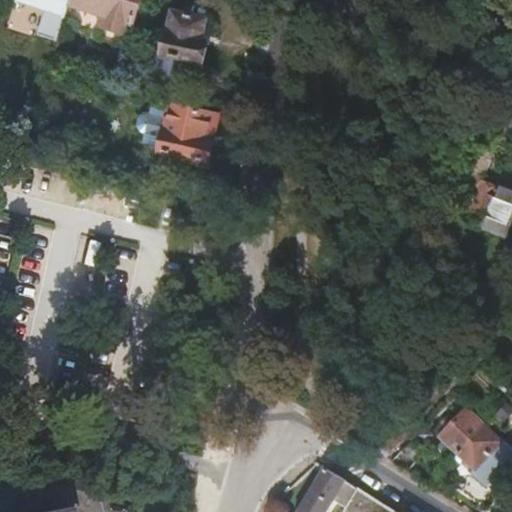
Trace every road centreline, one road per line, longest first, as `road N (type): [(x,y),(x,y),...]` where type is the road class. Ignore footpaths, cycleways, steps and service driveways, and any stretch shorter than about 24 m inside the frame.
road 1 (residential): [(291,0),(266,110),(255,276),(262,404)]
road 2 (residential): [(433,511),(262,404)]
